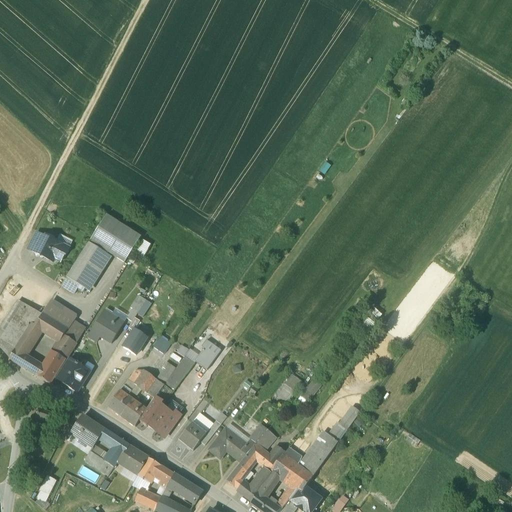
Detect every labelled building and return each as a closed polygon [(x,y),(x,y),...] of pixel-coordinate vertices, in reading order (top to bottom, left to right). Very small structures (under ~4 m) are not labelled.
[(141,237),(106,215),(90,242),(124,264),(141,237)] [(54,237),(50,235),(45,237),(45,238),(36,234),(28,250),(35,253),(36,257),(39,256),(41,259),(44,258),(53,263),(55,260),(60,263),(63,258),(65,257),(69,249),(56,242),(54,237)] [(141,240),(136,254),(144,258),(150,244),(141,240)] [(89,244),(66,279),(79,287),(85,290),(107,255),(89,244)] [(79,287),(66,279),(62,286),(74,294),(79,287)] [(146,301),(138,296),(130,308),(132,310),(138,314),(146,301)] [(77,316),(51,300),(42,315),(42,316),(66,331),(72,321),(74,322),(77,319),(77,316)] [(17,302),(1,328),(6,331),(22,306),(17,302)] [(22,306),(6,331),(0,341),(0,348),(9,359),(31,324),(35,327),(42,316),(42,315),(23,304),(22,306)] [(132,310),(126,319),(132,323),(138,314),(132,310)] [(124,324),(104,312),(88,337),(97,343),(100,338),(111,345),(124,324)] [(66,331),(42,316),(35,327),(41,331),(60,343),(67,331),(66,331)] [(31,324),(9,359),(13,363),(36,377),(42,368),(25,358),(41,331),(35,327),(31,324)] [(135,331),(123,349),(135,357),(147,339),(135,331)] [(171,345),(161,338),(156,344),(167,351),(171,345)] [(69,341),(64,348),(58,345),(55,349),(68,356),(75,345),(69,341)] [(204,349),(217,359),(221,353),(207,342),(202,348),(204,349)] [(53,353),(52,352),(42,368),(36,377),(50,386),(68,356),(55,349),(53,353)] [(195,362),(207,372),(217,359),(204,349),(195,362)] [(164,386),(156,397),(164,403),(166,404),(194,365),(184,358),(176,370),(164,386)] [(89,373),(69,360),(56,380),(74,391),(78,390),(89,373)] [(176,370),(167,363),(162,369),(164,370),(156,381),(164,386),(176,370)] [(156,381),(144,372),(134,385),(141,390),(155,400),(156,397),(164,386),(156,381)] [(301,383),(290,375),(274,396),(276,398),(278,397),(287,404),(295,394),(295,393),(299,388),(301,383)] [(315,379),(300,395),(308,402),(323,386),(315,379)] [(128,381),(108,408),(121,418),(132,403),(126,399),(130,393),(136,397),(141,390),(134,385),(128,381)] [(165,417),(158,412),(164,403),(156,397),(155,400),(146,412),(139,421),(147,427),(149,423),(167,435),(181,416),(175,411),(173,415),(169,412),(165,417)] [(335,408),(327,402),(322,407),(331,414),(335,408)] [(146,412),(132,403),(121,418),(135,428),(139,421),(146,412)] [(322,407),(309,424),(316,430),(331,414),(322,407)] [(352,408),(339,426),(347,431),(360,414),(352,408)] [(54,415),(47,412),(46,412),(39,410),(39,409),(38,411),(37,411),(35,416),(36,416),(35,418),(36,419),(36,418),(43,421),(44,421),(51,424),(52,422),(53,422),(54,422),(55,422),(55,421),(56,420),(56,419),(55,418),(54,417),(55,415),(54,414),(54,415)] [(105,431),(83,416),(76,428),(71,436),(71,437),(68,441),(90,455),(90,454),(104,463),(113,450),(99,441),(105,431)] [(212,426),(198,416),(191,424),(205,435),(209,431),(212,426)] [(212,426),(209,431),(214,434),(220,426),(216,422),(212,426)] [(69,423),(62,433),(61,438),(68,443),(68,441),(71,437),(71,436),(76,428),(69,423)] [(205,435),(191,424),(179,441),(193,452),(200,443),(205,435)] [(309,424),(301,434),(309,440),(316,430),(309,424)] [(338,425),(304,471),(313,478),(347,431),(339,426),(338,425)] [(260,427),(249,441),(255,446),(267,432),(260,427)] [(246,445),(226,429),(208,452),(216,458),(222,450),(235,461),(247,446),(246,445)] [(33,439),(47,445),(51,436),(36,430),(33,439)] [(130,447),(105,431),(99,441),(113,450),(104,463),(113,469),(116,465),(123,455),(124,456),(130,447)] [(214,434),(209,431),(205,435),(200,443),(204,446),(214,434)] [(267,432),(255,446),(263,452),(274,438),(267,431),(267,432)] [(249,441),(246,445),(247,446),(235,461),(240,464),(246,456),(255,446),(249,441)] [(263,452),(255,446),(246,456),(254,462),(264,469),(269,473),(277,463),(269,457),(263,452)] [(148,460),(130,447),(124,456),(123,455),(116,465),(138,477),(148,460)] [(300,458),(288,449),(283,456),(295,465),(300,458)] [(281,458),(274,452),(269,457),(277,463),(281,458)] [(104,463),(90,454),(90,455),(86,462),(99,471),(104,463)] [(246,456),(240,464),(248,471),(254,462),(246,456)] [(295,465),(283,456),(277,464),(277,463),(269,473),(271,475),(279,480),(283,482),(296,465),(295,465)] [(167,471),(148,460),(138,477),(137,478),(149,485),(155,475),(161,479),(167,471)] [(113,469),(104,463),(99,471),(108,477),(113,469)] [(248,471),(240,464),(226,482),(244,496),(251,487),(241,480),(248,471)] [(296,465),(283,482),(290,486),(296,491),(301,494),(305,489),(309,483),(313,478),(304,471),(296,465)] [(82,476),(96,483),(99,475),(85,469),(82,476)] [(269,473),(264,469),(261,473),(269,478),(271,475),(269,473)] [(174,475),(167,471),(161,479),(166,482),(169,484),(174,475)] [(261,473),(251,487),(258,493),(269,478),(261,473)] [(193,487),(174,475),(169,484),(168,486),(167,486),(166,488),(172,492),(193,505),(201,495),(192,489),(193,487)] [(258,493),(257,495),(252,502),(250,506),(258,511),(271,511),(274,508),(264,501),(279,480),(271,475),(269,478),(258,493)] [(149,485),(137,478),(132,487),(140,491),(145,492),(149,485)] [(290,486),(274,508),(279,511),(289,500),(296,491),(290,486)] [(251,487),(244,496),(252,502),(257,495),(258,493),(251,487)] [(165,490),(162,497),(167,501),(172,492),(166,488),(165,490)] [(303,511),(304,511),(312,511),(321,500),(305,489),(301,494),(296,491),(289,500),(298,507),(297,508),(302,511),(303,511)] [(145,492),(140,491),(135,502),(155,511),(161,499),(145,492)] [(185,511),(167,501),(162,497),(161,499),(155,511),(157,511),(185,511)] [(348,502),(342,498),(339,501),(345,506),(348,502)] [(289,500),(278,511),(294,511),(297,508),(298,507),(289,500)] [(339,501),(331,511),(340,511),(345,506),(339,501)]
